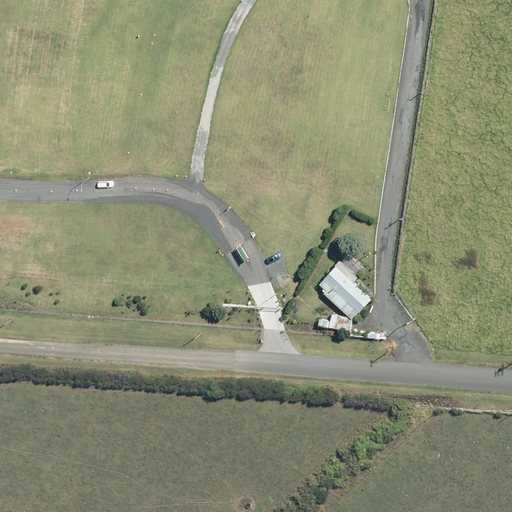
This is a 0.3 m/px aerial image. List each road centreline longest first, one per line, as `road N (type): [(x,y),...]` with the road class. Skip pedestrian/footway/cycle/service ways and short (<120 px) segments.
road 1 (unclassified): [(0,344),(511,382)]
road 2 (track): [(464,379),(386,323),(382,303),(421,0)]
road 3 (track): [(464,379),(320,511)]
